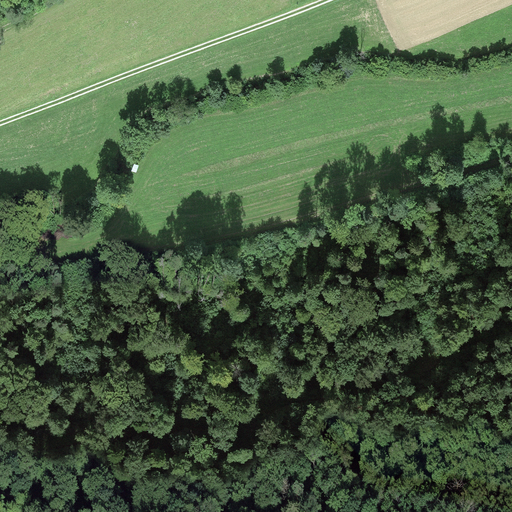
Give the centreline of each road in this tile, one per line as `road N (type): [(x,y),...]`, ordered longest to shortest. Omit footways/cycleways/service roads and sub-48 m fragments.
road 1 (track): [(0,280),(268,227),(511,159)]
road 2 (track): [(0,456),(315,395),(511,343)]
road 3 (track): [(324,0),(0,123)]
